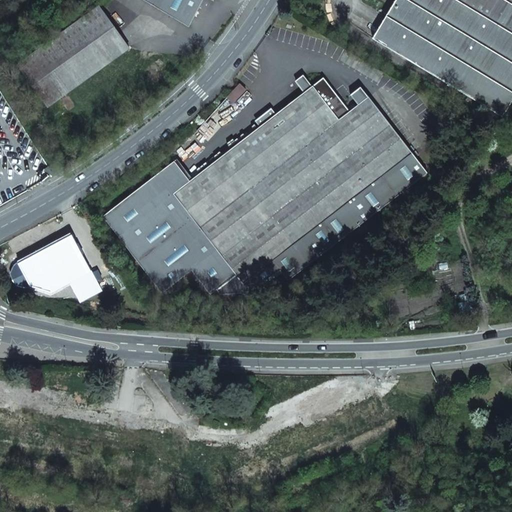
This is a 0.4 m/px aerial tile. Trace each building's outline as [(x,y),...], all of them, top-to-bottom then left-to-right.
[(137,0),(188,29),(203,0),(137,0)] [(372,40),(500,115),(503,118),(511,103),(511,0),(390,0),(394,3),(372,40)] [(49,106),(130,49),(100,8),(20,64),(49,106)] [(334,216),(341,210),(411,155),(368,100),(349,114),(323,81),(276,117),(260,130),(190,183),(172,197),(242,288),(314,232),(318,229),(334,216)] [(226,100),(232,106),(245,93),(238,86),(226,100)] [(260,130),(276,117),(271,111),(255,123),(260,130)] [(49,176),(65,166),(61,160),(45,169),(49,176)] [(174,167),(101,217),(186,321),(242,288),(172,197),(190,183),(174,167)] [(339,222),(345,217),(341,210),(334,216),(339,222)] [(80,301),(100,289),(71,235),(16,264),(14,266),(12,268),(11,270),(11,272),(11,275),(12,277),(12,279),(14,281),(15,283),(17,284),(19,285),(21,285),(24,285),(31,285),(51,291),(70,281),(80,301)]
